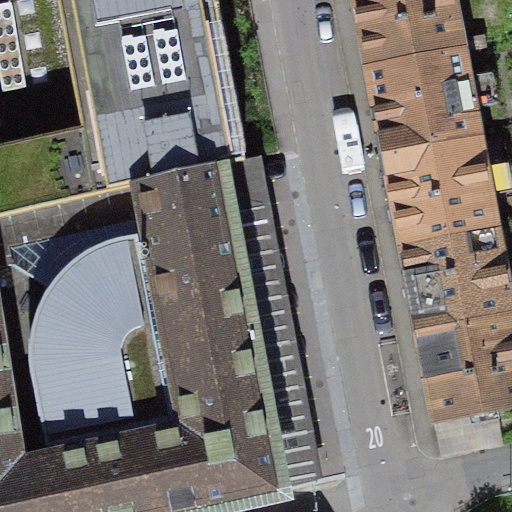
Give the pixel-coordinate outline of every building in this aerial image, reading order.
[(55,0),(0,0),(0,226),(95,206),(55,0)] [(218,18),(214,0),(55,0),(95,206),(134,198),(249,172),(218,18)] [(353,0),(358,23),(366,68),(463,49),(453,0),(353,0)] [(475,111),(463,49),(366,68),(374,112),(383,156),(481,137),(476,111),(475,111)] [(486,164),(481,137),(383,156),(391,200),(400,244),(497,226),(485,164),(486,164)] [(0,292),(0,511),(185,511),(277,492),(273,469),(317,461),(268,168),(249,172),(134,198),(174,425),(23,455),(0,292)] [(408,289),(416,333),(511,314),(511,300),(510,287),(508,287),(497,226),(400,244),(408,289)] [(511,314),(416,333),(425,378),(433,423),(511,408),(511,314)]
